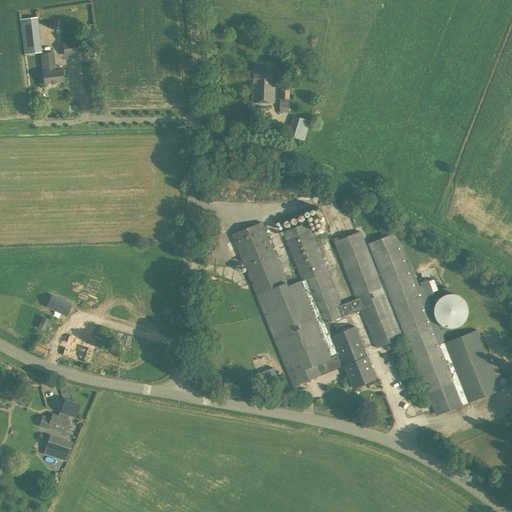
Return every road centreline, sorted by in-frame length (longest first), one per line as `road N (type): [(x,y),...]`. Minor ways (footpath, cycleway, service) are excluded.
road 1 (unclassified): [(179,396),(197,78),(191,0)]
road 2 (tertiary): [(503,511),(396,444),(179,396)]
road 3 (tertiary): [(179,396),(83,378),(0,345)]
